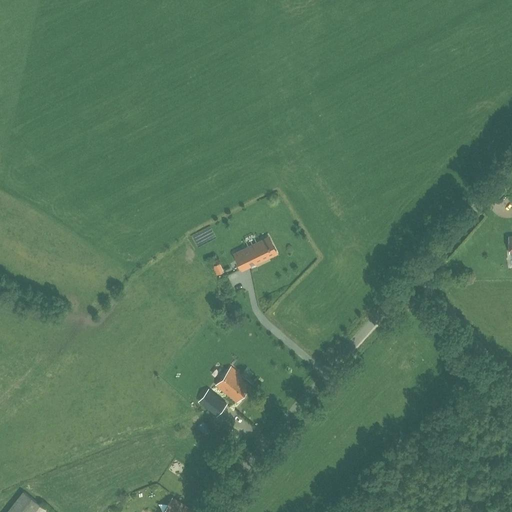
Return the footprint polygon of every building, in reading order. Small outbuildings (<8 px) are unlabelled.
[(266,237),(234,252),(242,268),(269,255),(266,249),(271,247),(266,237)] [(210,320),(188,347),(181,341),(158,368),(161,370),(155,377),(160,381),(145,398),(156,407),(155,409),(167,419),(233,340),(210,320)] [(237,402),(253,383),(231,366),(216,385),(237,402)] [(214,392),(203,405),(216,415),(227,402),(214,392)] [(203,421),(198,426),(206,434),(210,429),(203,421)] [(6,511),(33,511),(39,505),(22,492),(6,511)] [(172,511),(192,511),(194,510),(179,501),(172,511)]
